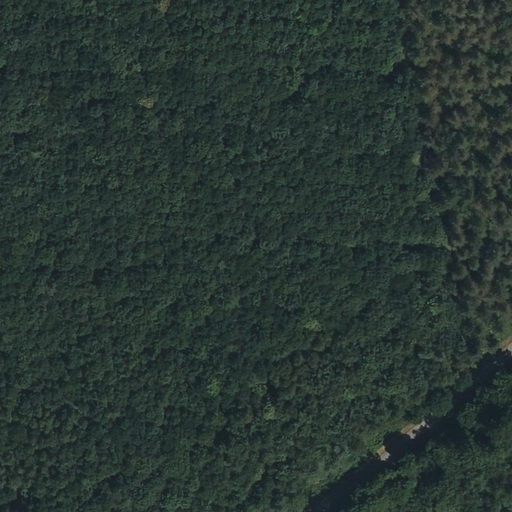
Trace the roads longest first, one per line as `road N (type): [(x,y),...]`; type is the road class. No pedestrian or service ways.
road 1 (track): [(470,383),(394,0)]
road 2 (tertiary): [(511,348),(319,511)]
